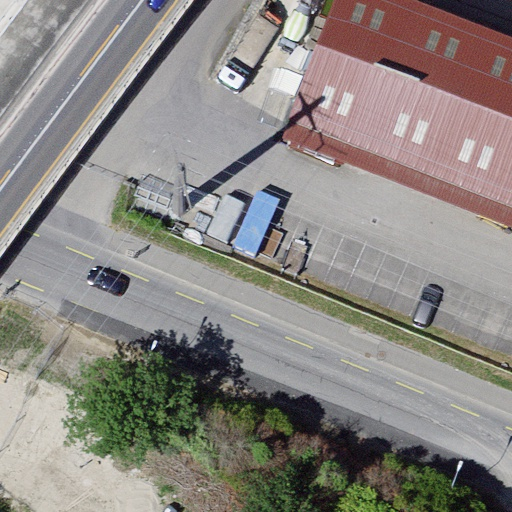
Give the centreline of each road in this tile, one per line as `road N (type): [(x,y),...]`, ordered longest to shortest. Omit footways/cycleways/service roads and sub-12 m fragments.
road 1 (tertiary): [(0,245),(511,460)]
road 2 (motorway): [(0,130),(97,0)]
